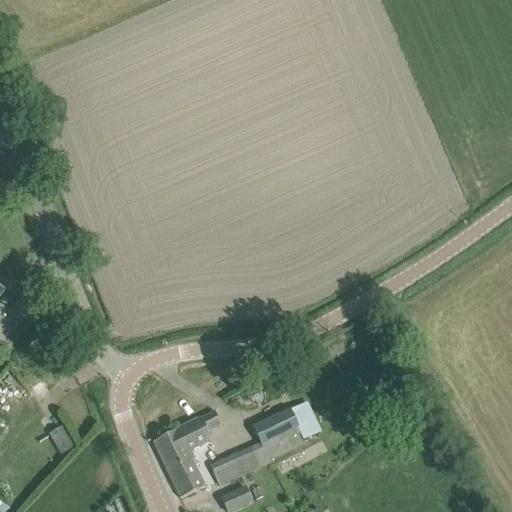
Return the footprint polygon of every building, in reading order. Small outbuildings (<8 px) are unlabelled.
[(397,361),(390,347),(369,358),(376,372),(397,361)] [(305,403),(251,429),(259,445),(260,444),(268,461),(303,444),(303,442),(320,434),(305,403)] [(221,426),(214,412),(152,443),(166,472),(191,460),(194,459),(190,451),(210,441),(206,433),(221,426)] [(61,427),(48,435),(60,455),(73,448),(61,427)] [(250,449),(209,467),(218,487),(259,468),(250,449)] [(204,488),(191,460),(166,472),(180,500),(204,488)] [(232,511),(251,503),(245,489),(221,500),(226,511),(232,511)]
